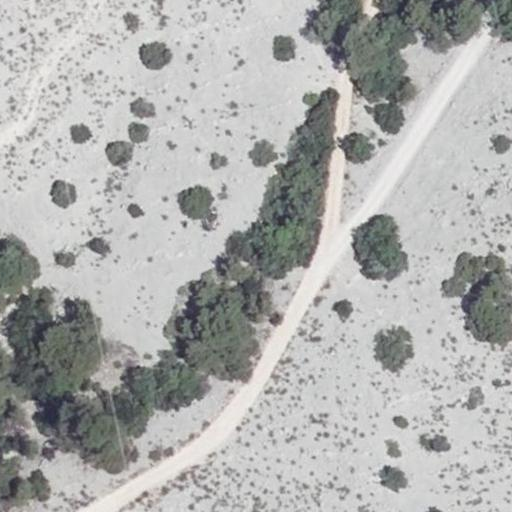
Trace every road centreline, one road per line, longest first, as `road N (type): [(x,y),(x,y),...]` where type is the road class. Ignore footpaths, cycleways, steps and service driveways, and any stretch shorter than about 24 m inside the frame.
road 1 (track): [(370,0),(346,70),(323,260),(236,414),(81,511)]
road 2 (track): [(323,260),(502,0)]
